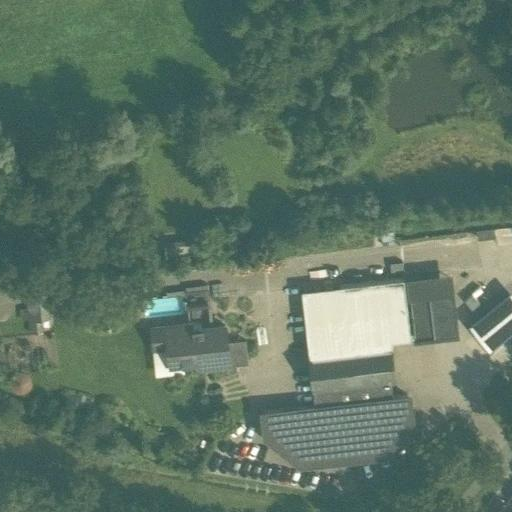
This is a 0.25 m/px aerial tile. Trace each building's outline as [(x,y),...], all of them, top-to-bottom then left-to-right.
[(166,258),(198,255),(196,238),(164,241),(166,258)] [(125,274),(124,269),(113,271),(115,289),(127,288),(127,291),(156,288),(154,270),(125,274)] [(320,290),(302,292),(315,405),(268,411),(271,432),(302,457),(382,448),(407,416),(405,395),(393,396),(391,380),(396,380),(391,339),(411,337),(404,277),(319,286),(320,290)] [(187,309),(210,306),(208,288),(185,291),(187,309)] [(415,337),(457,332),(452,292),(410,297),(415,337)] [(511,292),(469,327),(489,352),(511,333),(511,292)] [(479,301),(472,293),(465,299),(472,307),(479,301)] [(190,328),(189,322),(150,327),(153,351),(169,349),(171,365),(209,361),(210,367),(230,364),(225,324),(190,328)]
